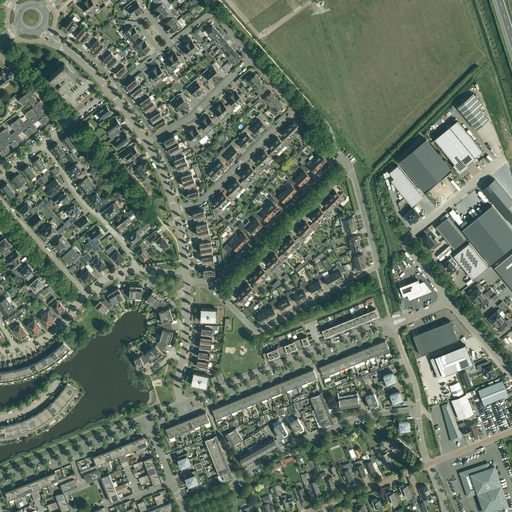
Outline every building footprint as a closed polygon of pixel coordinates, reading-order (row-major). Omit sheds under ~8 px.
[(86,0),(85,1),(93,10),(97,7),(92,0),(86,0)] [(132,0),(130,2),(139,13),(141,11),(143,9),(140,4),(142,2),(139,0),(132,0)] [(156,15),(167,6),(162,0),(160,0),(156,4),(157,6),(153,10),(154,12),(156,15)] [(93,10),(85,1),(83,3),(81,5),(88,14),(93,10)] [(139,13),(130,2),(123,7),(128,13),(130,11),(134,16),(136,15),(139,13)] [(171,11),(167,6),(156,15),(158,17),(160,19),(165,16),(166,18),(176,11),(174,9),(171,11)] [(178,20),(174,16),(177,13),(176,11),(166,18),(168,20),(164,24),(165,26),(167,29),(178,20)] [(69,23),(66,28),(70,31),(72,29),(75,31),(80,25),(79,24),(71,18),(68,23),(69,23)] [(178,20),(167,29),(169,31),(171,33),(175,30),(177,32),(183,27),(178,20)] [(80,39),(87,30),(80,25),(75,31),(78,33),(76,36),(80,39)] [(205,29),(210,35),(216,29),(212,25),(210,27),(208,26),(205,29)] [(120,32),(125,39),(136,30),(134,27),(134,28),(132,26),(128,29),(126,27),(120,32)] [(210,35),(213,39),(219,33),(216,29),(210,35)] [(87,30),(80,39),(84,43),(86,40),(89,42),(95,36),(87,30)] [(129,43),(131,46),(137,41),(135,39),(139,35),(138,33),(136,30),(125,39),(127,38),(130,42),(129,43)] [(215,44),(223,37),(219,33),(213,39),(217,42),(215,44)] [(95,36),(89,42),(92,45),(90,47),(94,51),(101,42),(95,36)] [(227,41),(223,37),(215,44),(219,48),(227,41)] [(131,46),(136,53),(147,44),(145,41),(145,42),(143,40),(138,43),(137,41),(131,46)] [(189,41),(186,43),(194,53),(198,49),(199,50),(201,48),(197,43),(195,45),(191,40),(189,42),(189,41)] [(230,45),(227,41),(219,48),(222,52),(230,45)] [(103,55),(108,49),(101,42),(94,51),(98,55),(100,52),(103,55)] [(194,53),(186,43),(184,45),(184,46),(182,47),(186,52),(183,54),(188,60),(190,58),(189,56),(194,53)] [(147,44),(136,53),(138,51),(141,56),(140,57),(141,59),(147,55),(146,53),(150,49),(149,47),(149,46),(147,44)] [(230,45),(222,52),(226,56),(234,50),(230,45)] [(108,49),(103,55),(105,57),(103,59),(107,63),(115,55),(108,49)] [(226,56),(229,60),(237,54),(234,50),(226,56)] [(172,54),(170,56),(179,67),(177,65),(182,62),(183,63),(185,61),(181,56),(179,58),(175,53),(173,54),(172,54)] [(241,58),(237,54),(229,60),(234,66),(239,61),(238,60),(241,58)] [(121,62),(115,55),(107,63),(111,67),(113,65),(115,68),(121,62)] [(179,67),(170,56),(167,58),(168,58),(166,60),(169,65),(167,67),(172,72),(179,67)] [(121,62),(115,68),(118,70),(115,72),(119,77),(128,69),(121,62)] [(64,63),(50,76),(63,90),(77,78),(64,63)] [(207,68),(216,79),(219,77),(218,76),(220,75),(216,70),(219,68),(214,63),(211,65),(213,66),(209,70),(207,68)] [(0,86),(2,85),(4,87),(5,86),(4,86),(3,84),(12,77),(13,79),(14,79),(11,76),(16,72),(11,65),(7,67),(9,69),(5,73),(3,70),(0,72),(0,86)] [(156,67),(153,69),(162,80),(169,74),(165,68),(162,70),(159,66),(156,67)] [(216,79),(207,68),(200,74),(205,80),(208,78),(211,82),(213,81),(214,81),(216,79)] [(162,80),(153,69),(151,71),(149,73),(153,77),(150,79),(155,85),(157,83),(156,82),(161,78),(162,80)] [(250,86),(259,79),(257,77),(258,76),(256,74),(251,78),(249,76),(244,80),(246,83),(247,82),(250,86)] [(197,77),(191,83),(200,93),(202,91),(204,89),(200,84),(202,82),(197,77)] [(132,92),(141,85),(135,78),(126,85),(130,90),(133,88),(135,90),(132,92)] [(259,79),(250,86),(251,86),(252,85),(256,89),(263,83),(259,79)] [(198,95),(200,93),(191,83),(186,87),(187,87),(185,89),(189,94),(191,92),(195,97),(197,95),(198,95)] [(263,83),(256,89),(259,93),(257,95),(259,98),(265,93),(263,91),(265,89),(267,87),(265,85),(263,83)] [(141,85),(132,92),(136,97),(138,95),(140,97),(147,93),(141,85)] [(0,135),(0,151),(3,155),(9,150),(6,146),(10,143),(14,147),(20,142),(17,139),(19,137),(17,134),(23,130),(28,136),(37,129),(33,123),(38,119),(43,125),(52,117),(45,109),(47,107),(32,88),(19,98),(24,105),(29,100),(34,106),(25,113),(29,119),(24,123),(20,117),(10,125),(15,131),(11,135),(6,128),(0,132),(0,134),(0,135)] [(233,92),(231,95),(240,105),(247,99),(242,94),(240,96),(236,91),(234,93),(233,92)] [(265,93),(259,98),(261,100),(262,100),(266,104),(274,96),(272,94),(273,94),(271,91),(271,92),(269,94),(266,95),(265,93)] [(184,99),(186,97),(182,92),(180,94),(179,93),(174,97),(184,107),(186,105),(187,106),(189,104),(184,99)] [(473,92),(457,106),(476,129),(488,119),(479,108),(483,105),(473,92)] [(143,107),(152,100),(147,93),(140,97),(142,100),(140,102),(143,107)] [(231,103),(229,105),(233,110),(235,108),(239,104),(240,105),(231,95),(229,97),(227,99),(231,103)] [(270,108),(278,101),(274,96),(266,104),(268,103),(271,107),(269,108),(270,108)] [(181,110),(184,107),(174,97),(170,101),(171,101),(168,103),(173,108),(175,106),(179,111),(181,109),(181,110)] [(152,100),(143,107),(146,111),(149,109),(151,112),(158,108),(152,100)] [(278,101),(270,108),(273,112),(272,113),(275,116),(280,111),(278,109),(283,105),(281,102),(280,103),(278,101)] [(220,104),(218,106),(227,117),(232,113),(234,111),(233,110),(229,105),(227,107),(225,106),(223,103),(221,105),(220,104)] [(99,117),(100,118),(97,120),(100,125),(105,122),(103,119),(111,113),(106,106),(103,108),(102,108),(99,110),(100,111),(97,113),(100,116),(99,117)] [(220,123),(227,117),(218,106),(215,108),(216,109),(214,111),(218,115),(215,117),(220,123)] [(158,108),(151,112),(153,115),(150,117),(153,122),(162,116),(158,108)] [(256,116),(258,118),(253,122),(263,131),(266,128),(265,127),(267,126),(262,121),(264,118),(259,114),(256,116)] [(203,119),(213,129),(211,128),(216,124),(216,125),(219,123),(214,118),(212,120),(208,115),(206,117),(203,119)] [(162,116),(153,122),(156,120),(157,123),(155,125),(158,130),(167,124),(162,116)] [(112,132),(114,136),(120,131),(118,128),(121,125),(116,119),(105,127),(110,134),(112,132)] [(203,128),(201,129),(206,135),(213,129),(203,119),(201,121),(199,123),(203,128)] [(290,125),(298,133),(302,129),(303,129),(305,127),(301,122),(298,124),(294,120),(292,122),(292,123),(290,125)] [(449,126),(475,157),(483,151),(457,120),(449,126)] [(263,131),(253,122),(249,126),(248,125),(246,127),(250,132),(252,130),(257,135),(259,133),(260,134),(263,131)] [(298,133),(290,125),(286,129),(294,137),(298,133)] [(460,159),(466,165),(475,157),(449,126),(434,139),(454,164),(460,159)] [(193,128),(190,130),(199,141),(206,135),(201,129),(199,131),(195,127),(193,129),(193,128)] [(250,132),(246,127),(243,130),(246,133),(242,137),(249,144),(252,141),(253,139),(248,134),(250,132)] [(294,137),(286,129),(284,131),(283,130),(281,132),(286,137),(284,139),(289,144),(291,141),(290,140),(294,137)] [(199,141),(190,130),(188,132),(188,133),(186,135),(190,139),(188,141),(192,146),(194,144),(194,143),(198,140),(199,141)] [(128,142),(130,140),(129,138),(129,137),(127,134),(126,134),(124,133),(117,138),(115,136),(109,140),(113,145),(117,142),(121,147),(123,145),(124,146),(128,142)] [(62,140),(71,151),(76,147),(75,145),(76,144),(72,140),(74,139),(71,136),(70,137),(69,135),(62,140)] [(168,149),(178,143),(174,135),(164,141),(167,146),(169,144),(171,147),(168,148),(168,149)] [(249,144),(242,137),(238,142),(235,138),(232,141),(237,146),(239,143),(244,149),(246,147),(249,144)] [(275,140),(273,142),(281,150),(285,145),(286,146),(289,144),(284,139),(282,141),(278,137),(277,138),(277,137),(275,139),(275,140)] [(399,161),(424,192),(451,169),(426,138),(399,161)] [(227,149),(236,158),(239,155),(238,154),(240,153),(235,148),(237,146),(232,141),(225,148),(227,149)] [(277,154),(281,150),(273,142),(271,144),(271,143),(269,145),(269,146),(273,150),(271,153),(275,157),(278,155),(277,154)] [(53,146),(53,147),(52,148),(54,150),(53,151),(55,154),(56,153),(60,157),(65,153),(57,143),(56,144),(55,143),(53,146)] [(178,143),(168,149),(171,154),(174,152),(175,155),(183,152),(178,143)] [(129,148),(125,151),(120,155),(124,160),(127,163),(130,161),(139,154),(134,148),(131,151),(129,148)] [(219,155),(224,159),(226,157),(231,162),(232,160),(233,161),(236,158),(227,149),(223,154),(221,152),(219,155)] [(260,155),(268,163),(272,159),(273,160),(275,157),(271,153),(268,155),(264,151),(263,151),(261,153),(262,153),(260,155)] [(70,154),(75,160),(78,158),(73,152),(70,154)] [(183,152),(175,155),(177,159),(174,160),(176,165),(186,160),(184,155),(183,152)] [(320,153),(316,158),(323,164),(324,163),(325,163),(327,161),(326,161),(327,160),(320,153)] [(218,159),(214,163),(222,170),(224,169),(224,170),(226,168),(226,167),(227,166),(221,161),(224,159),(219,155),(216,157),(218,159)] [(268,163),(260,155),(258,157),(257,157),(255,159),(256,159),(255,160),(259,164),(257,166),(262,171),(264,168),(264,167),(268,163)] [(41,171),(46,167),(44,164),(44,163),(41,159),(40,160),(39,158),(39,157),(34,162),(41,171)] [(319,168),(323,164),(316,158),(312,162),(319,168)] [(460,159),(454,164),(453,165),(459,173),(467,166),(466,165),(460,159)] [(186,160),(176,165),(178,170),(181,169),(183,172),(190,169),(186,160)] [(145,168),(143,165),(142,166),(141,164),(138,166),(134,161),(127,167),(133,174),(135,173),(141,181),(143,179),(144,181),(147,181),(149,180),(149,178),(147,176),(149,174),(145,169),(145,168)] [(212,168),(218,175),(222,170),(214,163),(214,162),(210,166),(212,168)] [(312,162),(308,166),(315,172),(316,172),(318,170),(317,170),(319,168),(312,162)] [(88,173),(85,170),(82,172),(79,168),(81,166),(78,163),(76,164),(76,163),(68,169),(75,178),(80,174),(83,177),(88,173)] [(423,196),(398,165),(389,172),(394,178),(391,180),(412,206),(423,196)] [(35,174),(29,166),(23,170),(25,173),(23,173),(26,177),(27,176),(29,179),(31,178),(32,179),(35,176),(34,175),(35,174)] [(245,170),(253,178),(257,174),(258,175),(261,172),(256,167),(254,170),(250,166),(249,166),(248,166),(246,168),(247,168),(245,170)] [(90,172),(92,175),(98,171),(95,167),(90,172)] [(218,175),(212,168),(208,172),(214,179),(215,178),(216,179),(218,177),(217,176),(218,175)] [(190,169),(183,172),(184,175),(181,176),(183,182),(193,177),(191,172),(190,169)] [(253,178),(245,170),(243,172),(242,172),(240,174),(241,174),(240,175),(244,179),(242,181),(247,186),(250,183),(249,182),(253,178)] [(304,170),(299,175),(306,182),(309,179),(309,178),(310,177),(304,170)] [(11,179),(13,181),(12,182),(15,186),(16,185),(19,189),(24,185),(23,184),(26,182),(22,177),(20,178),(19,178),(16,175),(11,179)] [(306,182),(299,175),(295,179),(301,186),(303,184),(303,185),(306,182)] [(85,193),(88,191),(89,193),(95,189),(92,184),(92,183),(88,177),(78,184),(81,188),(82,190),(83,190),(85,193)] [(193,177),(183,182),(185,187),(188,186),(189,189),(197,186),(193,177)] [(51,189),(47,192),(51,197),(58,192),(56,189),(61,185),(56,178),(53,181),(52,180),(50,182),(50,183),(47,185),(51,189)] [(511,203),(511,199),(494,178),(482,188),(511,223),(511,222),(511,211),(508,207),(511,203)] [(247,186),(242,181),(240,183),(236,179),(236,180),(235,179),(233,181),(234,182),(232,184),(240,192),(244,188),(245,188),(247,186)] [(9,198),(15,193),(7,183),(6,185),(5,184),(2,186),(3,187),(1,188),(4,191),(3,192),(5,195),(6,195),(9,198)] [(240,192),(232,184),(230,186),(229,185),(227,187),(228,188),(227,189),(231,193),(229,195),(234,199),(236,197),(236,196),(240,192)] [(285,186),(293,194),(294,193),(295,193),(297,191),(296,191),(297,190),(291,184),(287,188),(285,186)] [(197,186),(189,189),(190,192),(187,193),(189,199),(200,195),(197,186)] [(281,191),(289,199),(293,194),(285,186),(281,191)] [(287,200),(289,199),(281,191),(282,192),(278,196),(285,203),(285,202),(286,203),(288,201),(287,200)] [(331,195),(339,203),(343,199),(344,200),(347,197),(342,193),(340,195),(335,191),(333,193),(334,193),(331,195)] [(70,198),(67,194),(66,195),(64,192),(59,197),(55,200),(59,206),(63,202),(64,203),(70,198)] [(89,198),(89,199),(91,202),(92,202),(93,204),(92,204),(93,204),(95,207),(96,207),(98,205),(100,208),(107,202),(103,196),(100,198),(97,193),(96,193),(92,196),(92,195),(89,197),(90,198),(89,199),(89,198)] [(218,197),(225,204),(229,200),(231,202),(234,199),(229,195),(227,197),(223,193),(222,193),(220,195),(218,197)] [(339,204),(339,203),(331,195),(327,199),(334,206),(338,202),(339,204)] [(225,204),(218,197),(216,199),(214,201),(214,202),(218,206),(216,208),(220,213),(223,210),(221,208),(225,204)] [(334,206),(327,199),(325,202),(325,201),(323,203),(327,208),(325,210),(330,214),(332,212),(330,210),(334,206)] [(114,213),(121,209),(115,202),(104,211),(107,214),(107,213),(110,217),(111,216),(112,218),(115,215),(114,213)] [(269,206),(275,212),(277,211),(279,209),(279,208),(273,202),(269,206)] [(33,214),(39,209),(36,206),(33,208),(28,203),(19,210),(25,216),(31,211),(33,214)] [(269,206),(267,204),(263,208),(265,210),(271,216),(275,212),(269,206)] [(511,229),(491,204),(477,217),(505,251),(511,245),(511,229)] [(72,222),(73,222),(77,219),(74,216),(80,212),(79,211),(80,211),(77,207),(76,207),(74,205),(66,211),(72,218),(68,220),(71,224),(72,222)] [(317,210),(315,213),(322,220),(323,220),(321,219),(325,215),(327,217),(330,214),(325,210),(323,212),(319,208),(318,208),(316,210),(317,210)] [(407,213),(404,215),(405,217),(406,217),(405,218),(408,221),(409,221),(410,223),(413,220),(414,220),(416,218),(417,218),(416,218),(419,215),(413,208),(412,209),(411,208),(408,211),(409,212),(407,213)] [(197,217),(198,221),(206,219),(204,210),(193,213),(194,218),(197,217)] [(271,216),(265,210),(260,214),(267,221),(268,220),(268,221),(270,219),(270,218),(271,216)] [(312,223),(317,228),(319,225),(318,225),(322,220),(315,213),(312,215),(312,214),(310,216),(310,217),(314,221),(312,223)] [(38,215),(30,222),(32,224),(32,225),(34,227),(35,227),(38,225),(38,226),(41,223),(40,222),(43,220),(38,215)] [(345,226),(354,223),(353,220),(354,220),(353,217),(353,218),(352,217),(347,218),(346,215),(340,217),(341,221),(344,220),(345,226)] [(75,225),(73,222),(72,222),(71,224),(67,227),(72,231),(79,225),(82,229),(90,223),(86,217),(78,223),(75,225)] [(125,219),(124,217),(119,221),(120,223),(116,226),(120,231),(126,226),(128,228),(133,223),(128,217),(125,219)] [(447,217),(436,227),(454,248),(465,239),(447,217)] [(505,251),(477,217),(462,229),(490,263),(505,251)] [(252,223),(259,230),(262,227),(261,227),(263,225),(256,218),(252,223)] [(207,223),(206,219),(198,221),(199,224),(196,225),(197,230),(208,228),(207,223)] [(147,223),(145,220),(141,223),(138,225),(141,228),(147,223)] [(249,220),(245,225),(246,226),(247,228),(249,230),(254,234),(255,233),(256,233),(259,230),(252,223),(249,220)] [(317,228),(312,223),(310,225),(306,221),(305,222),(305,221),(303,223),(303,224),(301,226),(309,234),(313,230),(314,230),(317,228)] [(345,236),(351,234),(350,231),(356,230),(356,229),(356,226),(355,226),(354,223),(345,226),(347,231),(344,232),(345,236)] [(46,230),(42,234),(44,236),(43,237),(46,240),(47,239),(47,240),(55,233),(58,235),(64,230),(61,227),(57,231),(52,225),(49,227),(48,226),(45,229),(46,230)] [(309,234),(301,226),(299,228),(297,230),(297,231),(301,235),(298,237),(303,242),(306,239),(305,238),(309,234)] [(89,241),(85,244),(88,249),(92,245),(93,246),(98,242),(100,241),(98,238),(103,234),(102,232),(103,231),(100,228),(100,229),(98,227),(95,230),(95,229),(91,231),(92,232),(90,234),(92,237),(89,240),(89,241)] [(201,235),(202,238),(210,237),(209,233),(208,228),(197,230),(198,236),(201,235)] [(132,244),(141,237),(139,234),(142,231),(140,229),(137,231),(127,238),(128,239),(127,239),(129,242),(130,241),(132,244)] [(239,236),(245,243),(247,241),(247,242),(249,240),(249,239),(250,238),(243,232),(239,236)] [(169,245),(167,242),(167,241),(164,238),(164,239),(161,236),(158,238),(157,238),(158,237),(155,233),(148,240),(152,244),(156,240),(164,249),(165,248),(166,249),(169,247),(168,246),(169,245)] [(232,238),(235,240),(241,247),(245,243),(239,236),(236,234),(232,238)] [(348,244),(359,242),(358,239),(359,238),(358,236),(357,236),(357,235),(352,237),(351,234),(345,236),(346,239),(347,239),(348,244)] [(425,235),(422,237),(423,238),(421,239),(424,242),(423,243),(425,245),(426,245),(429,248),(434,243),(432,241),(433,240),(430,236),(429,237),(427,234),(425,235)] [(287,241),(295,249),(299,245),(302,243),(297,238),(295,240),(290,236),(288,238),(289,239),(287,241)] [(199,243),(200,248),(212,246),(211,241),(210,237),(202,238),(203,242),(199,243)] [(0,248),(0,249),(1,248),(3,250),(0,252),(5,257),(11,251),(8,248),(11,245),(5,238),(0,242),(0,248)] [(56,241),(53,244),(55,247),(54,247),(56,249),(57,249),(59,251),(63,248),(65,250),(71,246),(68,243),(66,245),(59,238),(59,239),(58,238),(55,240),(56,241)] [(232,238),(228,242),(231,244),(237,251),(238,250),(239,251),(241,249),(240,248),(241,247),(235,240),(232,238)] [(136,252),(144,260),(145,260),(148,258),(147,257),(149,256),(146,252),(150,249),(143,241),(137,247),(140,249),(136,252)] [(295,249),(287,241),(283,245),(291,253),(295,249)] [(359,242),(348,244),(348,245),(350,244),(352,250),(349,250),(350,254),(356,252),(355,249),(361,248),(361,247),(361,244),(360,244),(359,242)] [(488,266),(469,242),(453,255),(472,278),(488,266)] [(105,249),(99,243),(97,245),(102,251),(105,249)] [(228,243),(223,248),(228,253),(231,250),(230,250),(233,247),(228,243)] [(283,253),(281,255),(285,260),(288,257),(287,256),(291,253),(283,245),(281,247),(280,246),(278,248),(283,253)] [(213,255),(212,246),(200,248),(201,253),(204,253),(205,256),(202,257),(213,255)] [(111,256),(115,261),(116,261),(118,263),(121,261),(122,261),(125,258),(117,250),(117,251),(116,249),(109,254),(111,256)] [(82,257),(83,256),(80,253),(78,254),(75,250),(73,252),(71,250),(62,257),(68,264),(72,260),(73,261),(74,260),(76,262),(79,259),(82,257)] [(13,254),(12,253),(9,255),(10,256),(7,258),(12,265),(10,267),(13,270),(21,263),(18,260),(17,261),(17,260),(21,256),(16,251),(13,254)] [(87,252),(83,256),(82,257),(87,261),(92,257),(87,252)] [(356,252),(350,254),(351,257),(353,263),(364,260),(363,257),(364,257),(363,254),(362,254),(357,255),(356,252)] [(503,277),(511,270),(511,252),(494,267),(503,277)] [(270,258),(278,266),(282,261),(283,262),(285,260),(281,255),(279,257),(275,253),(274,254),(273,253),(271,255),(272,256),(270,258)] [(213,255),(202,257),(202,262),(206,262),(206,265),(214,265),(214,264),(213,255)] [(100,259),(98,256),(92,261),(94,264),(100,271),(103,269),(104,269),(107,266),(105,263),(104,262),(103,260),(102,260),(102,259),(101,259),(100,259)] [(79,259),(85,266),(88,263),(87,261),(82,257),(79,259)] [(278,266),(270,258),(268,260),(267,259),(265,261),(266,262),(265,262),(270,267),(268,269),(272,273),(274,271),(274,270),(278,266)] [(449,259),(442,264),(450,274),(451,273),(454,271),(457,269),(451,262),(449,259)] [(364,260),(353,263),(355,269),(354,269),(355,272),(361,271),(360,268),(366,266),(365,265),(366,265),(365,262),(365,263),(364,260)] [(20,271),(19,272),(22,276),(23,274),(25,277),(28,280),(34,275),(31,272),(32,270),(31,268),(28,264),(26,265),(26,264),(23,266),(24,267),(20,271)] [(214,265),(206,265),(207,269),(203,269),(204,275),(209,275),(209,276),(215,276),(214,265)] [(93,275),(94,275),(93,275),(88,269),(86,267),(79,274),(81,276),(80,276),(80,277),(83,279),(82,280),(84,282),(85,282),(85,283),(86,282),(88,280),(89,280),(91,278),(93,275)] [(272,273),(268,269),(266,271),(261,267),(260,267),(258,269),(259,269),(257,271),(265,279),(269,275),(269,276),(272,273)] [(418,279),(409,283),(403,269),(394,272),(403,296),(408,294),(410,299),(430,291),(423,282),(420,284),(418,279)] [(335,272),(339,281),(341,280),(344,279),(343,278),(344,278),(340,270),(335,272)] [(511,270),(503,277),(511,288),(511,270)] [(265,279),(257,271),(255,273),(254,273),(252,275),(253,275),(252,276),(256,280),(254,282),(258,287),(261,284),(260,283),(265,279)] [(335,272),(330,275),(334,283),(339,281),(335,272)] [(334,283),(330,275),(324,278),(329,286),(330,286),(333,285),(332,284),(334,283)] [(41,281),(42,280),(39,277),(39,278),(38,277),(34,280),(30,283),(30,284),(29,285),(34,290),(30,293),(34,297),(43,290),(40,287),(43,285),(41,282),(42,281),(41,281)] [(314,284),(319,293),(322,291),(322,290),(324,289),(319,281),(314,284)] [(244,288),(252,296),(256,292),(257,293),(259,290),(255,285),(252,288),(248,283),(246,285),(246,286),(244,288)] [(472,298),(474,301),(483,294),(480,289),(482,287),(479,283),(474,287),(476,289),(470,294),(473,298),(472,298)] [(319,293),(314,284),(309,287),(313,295),(315,294),(316,294),(319,293)] [(135,297),(136,286),(130,285),(129,288),(125,289),(125,288),(124,289),(126,297),(129,296),(135,297)] [(144,298),(147,290),(146,291),(142,289),(142,286),(136,286),(135,297),(141,297),(144,298)] [(126,297),(124,289),(124,290),(120,291),(118,288),(113,291),(118,301),(124,297),(126,297)] [(244,288),(240,292),(248,300),(249,300),(247,298),(251,295),(252,296),(244,288)] [(151,303),(158,294),(153,290),(151,293),(147,291),(147,290),(144,298),(146,299),(151,303)] [(291,298),(294,296),(298,303),(300,302),(300,303),(303,301),(298,292),(297,290),(292,292),(291,290),(288,292),(289,295),(291,298)] [(298,292),(303,301),(306,299),(308,298),(304,290),(298,292)] [(105,299),(110,306),(113,304),(118,301),(113,291),(107,294),(109,297),(106,300),(105,299)] [(248,300),(240,292),(238,294),(238,293),(236,296),(244,304),(248,300)] [(0,301),(0,308),(0,309),(10,303),(6,298),(8,297),(5,293),(0,296),(0,297),(2,300),(0,301)] [(163,298),(158,294),(151,303),(156,307),(158,309),(165,304),(164,304),(164,305),(161,301),(163,298)] [(483,294),(474,301),(477,304),(477,303),(480,307),(488,300),(490,299),(488,296),(487,298),(483,294)] [(288,298),(283,301),(288,310),(291,308),(290,307),(292,306),(288,298)] [(108,308),(110,306),(105,299),(105,300),(102,302),(100,300),(95,305),(103,313),(108,308)] [(57,300),(51,305),(59,314),(60,312),(61,313),(63,311),(63,310),(64,309),(62,306),(62,305),(60,302),(59,303),(57,300)] [(288,310),(283,301),(278,304),(282,312),(284,311),(284,312),(288,310)] [(0,309),(4,314),(9,311),(11,314),(16,310),(14,307),(13,308),(10,303),(0,309)] [(165,304),(158,309),(159,311),(161,317),(171,314),(169,308),(166,309),(164,305),(165,304)] [(266,308),(272,318),(274,317),(276,316),(276,315),(277,315),(272,307),(268,309),(267,308),(266,308)] [(200,313),(200,316),(200,321),(201,321),(216,321),(216,322),(217,322),(217,317),(218,317),(218,313),(217,313),(217,309),(201,308),(201,313),(200,313)] [(266,308),(261,311),(267,320),(272,318),(266,308)] [(367,312),(370,319),(378,315),(375,308),(367,312)] [(491,321),(493,324),(503,317),(499,313),(501,311),(499,309),(497,310),(497,311),(489,317),(492,321),(491,321)] [(51,324),(52,323),(51,322),(53,320),(51,317),(54,315),(50,310),(47,312),(48,313),(41,318),(47,326),(48,326),(49,326),(51,324)] [(267,320),(261,311),(262,312),(257,315),(262,324),(264,323),(264,322),(267,320)] [(360,315),(363,322),(370,319),(367,312),(360,315)] [(163,326),(171,326),(170,326),(170,321),(173,320),(171,314),(161,317),(163,323),(163,326)] [(37,323),(40,321),(35,315),(33,317),(34,320),(28,325),(29,326),(28,327),(30,329),(31,329),(34,334),(39,330),(38,329),(41,327),(37,323)] [(352,318),(355,325),(363,322),(360,315),(352,318)] [(503,317),(493,324),(496,327),(497,326),(499,330),(505,325),(507,327),(511,323),(508,319),(506,321),(503,317)] [(345,321),(348,328),(355,325),(352,318),(345,321)] [(441,324),(448,343),(458,339),(454,330),(455,330),(453,325),(452,325),(450,320),(441,324)] [(337,324),(340,331),(348,328),(345,321),(337,324)] [(20,324),(13,329),(16,332),(15,333),(18,336),(18,335),(21,339),(27,334),(20,324)] [(330,327),(332,334),(340,331),(337,324),(330,327)] [(431,327),(439,347),(448,343),(441,324),(436,326),(436,325),(431,327)] [(201,328),(201,333),(212,334),(214,334),(214,329),(217,330),(218,326),(213,325),(205,325),(205,328),(201,328)] [(161,334),(171,338),(173,332),(170,331),(170,326),(171,326),(163,326),(163,328),(161,334)] [(332,334),(330,327),(322,330),(325,337),(332,334)] [(422,332),(430,351),(439,347),(431,327),(427,329),(427,330),(422,332)] [(430,351),(422,332),(413,335),(420,354),(430,351)] [(200,342),(211,344),(212,334),(201,333),(204,334),(204,337),(200,337),(200,342)] [(171,338),(161,334),(159,340),(157,343),(164,347),(166,343),(169,344),(171,338)] [(307,336),(298,339),(300,347),(309,343),(307,336)] [(62,343),(60,346),(59,346),(66,353),(71,348),(63,341),(61,339),(59,341),(62,343)] [(289,343),(292,350),(300,347),(298,339),(289,343)] [(380,342),(384,353),(385,355),(390,353),(385,340),(380,342)] [(199,351),(210,353),(211,344),(200,342),(199,348),(202,348),(202,351),(199,351)] [(384,353),(380,342),(375,344),(379,355),(384,353)] [(66,353),(59,346),(60,346),(59,346),(57,343),(55,345),(57,347),(55,350),(61,357),(66,353)] [(156,345),(151,348),(158,357),(163,353),(161,351),(163,347),(164,347),(157,343),(156,345)] [(289,343),(280,346),(283,353),(292,350),(289,343)] [(370,346),(374,357),(379,355),(375,344),(370,346)] [(473,363),(465,344),(430,358),(437,378),(473,363)] [(280,346),(272,350),(275,357),(283,353),(280,346)] [(365,348),(369,359),(374,357),(370,346),(365,348)] [(61,357),(55,350),(53,347),(51,349),(53,351),(51,353),(50,353),(56,361),(61,357)] [(143,354),(148,362),(147,361),(151,358),(153,361),(158,357),(151,348),(146,352),(143,354)] [(360,350),(364,361),(369,359),(365,348),(360,350)] [(275,357),(272,350),(263,353),(266,360),(275,357)] [(359,363),(364,361),(360,350),(355,352),(359,363)] [(56,361),(50,353),(51,353),(49,351),(46,352),(48,355),(46,356),(46,357),(51,365),(56,361)] [(197,360),(209,362),(210,353),(199,351),(198,357),(201,357),(201,360),(197,360)] [(354,365),(359,363),(355,352),(350,354),(354,365)] [(51,365),(46,357),(46,356),(44,354),(42,355),(43,358),(41,359),(41,360),(45,368),(51,365)] [(148,362),(143,354),(140,356),(134,358),(138,368),(144,366),(143,363),(147,361),(147,362),(148,362)] [(349,367),(354,365),(350,354),(345,356),(349,367)] [(344,369),(349,367),(345,356),(340,358),(344,369)] [(41,360),(41,359),(39,357),(37,358),(38,361),(36,362),(35,362),(40,371),(45,368),(41,360)] [(339,371),(344,369),(340,358),(335,360),(339,371)] [(40,371),(35,362),(36,362),(34,359),(32,361),(33,363),(30,365),(34,374),(39,371),(40,371)] [(209,362),(197,360),(196,365),(200,366),(199,369),(207,371),(209,362)] [(329,362),(334,373),(339,371),(335,360),(329,362)] [(484,368),(488,378),(492,377),(492,378),(495,377),(495,376),(496,375),(492,364),(489,365),(488,361),(477,365),(479,370),(484,368)] [(34,374),(30,365),(30,364),(29,362),(27,363),(28,365),(25,367),(28,376),(34,374)] [(324,364),(329,375),(334,373),(329,362),(324,364)] [(28,376),(25,367),(25,366),(24,364),(21,364),(22,367),(19,368),(22,378),(28,376)] [(319,366),(324,377),(324,379),(330,377),(329,375),(324,364),(319,366)] [(22,378),(19,368),(19,365),(16,366),(17,369),(14,370),(16,379),(21,378),(22,378)] [(313,383),(318,381),(313,369),(308,371),(313,383)] [(385,380),(394,376),(393,372),(391,372),(390,369),(381,373),(382,376),(383,376),(385,380)] [(313,383),(308,371),(303,373),(307,382),(311,380),(312,383),(313,383)] [(465,371),(460,373),(465,387),(471,385),(465,371)] [(192,380),(191,384),(206,388),(207,388),(208,383),(208,384),(209,380),(208,380),(209,375),(194,372),(193,372),(192,376),(191,380),(192,380)] [(307,382),(303,373),(298,375),(302,384),(307,382)] [(302,384),(298,375),(293,377),(296,386),(302,384)] [(394,376),(385,380),(386,383),(385,384),(386,387),(395,383),(394,381),(396,380),(394,376)] [(296,386),(293,377),(288,379),(291,388),(296,386)] [(283,381),(286,390),(291,388),(288,379),(283,381)] [(478,390),(484,404),(508,395),(502,380),(478,390)] [(286,390),(283,381),(278,383),(281,392),(286,390)] [(281,392),(278,383),(273,385),(276,394),(281,392)] [(74,399),(75,397),(77,394),(79,392),(67,384),(63,390),(62,390),(74,399)] [(271,396),(276,394),(273,385),(268,387),(271,396)] [(271,396),(268,387),(263,389),(266,398),(271,396)] [(391,398),(401,395),(399,391),(397,391),(396,388),(387,392),(388,395),(390,395),(391,398)] [(266,398),(263,389),(257,391),(261,400),(266,398)] [(57,396),(68,406),(69,404),(71,402),(72,401),(74,399),(62,390),(58,396),(57,396)] [(261,400),(257,391),(252,393),(256,402),(261,400)] [(338,392),(337,393),(340,407),(359,404),(357,393),(338,396),(338,392)] [(256,402),(252,393),(247,395),(251,404),(256,402)] [(313,403),(323,399),(321,393),(310,397),(313,403)] [(374,393),(370,394),(374,405),(378,404),(374,393)] [(366,396),(363,397),(367,407),(369,406),(370,407),(374,405),(370,394),(366,396)] [(466,394),(451,400),(459,419),(473,413),(466,394)] [(242,397),(246,406),(251,404),(247,395),(242,397)] [(401,395),(391,398),(393,402),(391,403),(393,406),(402,402),(401,399),(402,399),(401,395)] [(52,402),(62,412),(63,411),(65,409),(66,407),(68,406),(57,396),(52,402)] [(246,406),(242,397),(237,399),(241,408),(246,406)] [(236,410),(241,408),(237,399),(232,401),(236,410)] [(325,405),(323,399),(313,403),(315,409),(325,405)] [(232,401),(227,403),(231,412),(232,415),(237,414),(236,410),(232,401)] [(62,412),(52,402),(46,407),(55,418),(57,417),(58,415),(62,412)] [(231,412),(227,403),(222,405),(226,414),(231,412)] [(461,437),(448,403),(442,405),(452,441),(461,437)] [(226,414),(222,405),(217,407),(222,420),(223,420),(221,416),(226,414)] [(328,411),(325,405),(315,409),(317,415),(328,411)] [(40,411),(48,423),(50,422),(52,421),(55,418),(46,407),(40,412),(40,411)] [(212,409),(216,420),(217,422),(222,420),(217,407),(212,409)] [(33,415),(40,428),(42,427),(44,426),(46,424),(48,423),(40,411),(34,416),(33,415)] [(328,411),(317,415),(320,421),(330,417),(328,411)] [(201,414),(205,425),(210,422),(206,412),(201,414)] [(205,425),(201,414),(196,416),(199,425),(204,423),(204,425),(205,425)] [(27,419),(26,419),(32,432),(34,431),(36,430),(38,429),(40,428),(33,415),(27,419)] [(199,425),(196,416),(191,418),(194,427),(199,425)] [(288,419),(290,423),(296,433),(300,431),(294,420),(292,417),(288,419)] [(333,423),(330,417),(320,421),(322,426),(322,427),(333,423)] [(407,417),(397,418),(397,422),(399,422),(399,426),(409,424),(409,420),(407,420),(407,417)] [(191,418),(185,420),(189,429),(190,431),(195,429),(194,427),(191,418)] [(298,418),(294,420),(300,431),(304,428),(298,418)] [(19,422),(24,435),(26,434),(28,433),(32,432),(26,419),(19,422)] [(185,420),(180,422),(184,431),(185,433),(190,431),(189,429),(185,420)] [(20,436),(24,435),(19,422),(12,424),(15,438),(18,437),(20,436)] [(175,424),(179,433),(184,431),(180,422),(175,424)] [(282,423),(278,425),(284,435),(288,433),(282,423)] [(479,433),(475,423),(467,426),(468,427),(463,429),(465,435),(469,434),(468,433),(469,432),(471,436),(479,433)] [(4,425),(6,439),(9,439),(11,438),(15,438),(12,424),(4,426),(4,425)] [(179,433),(175,424),(170,426),(174,437),(175,436),(174,435),(179,433)] [(409,424),(399,426),(400,429),(398,430),(398,433),(409,432),(408,429),(410,429),(409,424)] [(284,435),(278,425),(274,427),(280,437),(284,435)] [(174,437),(170,426),(165,428),(169,439),(174,437)] [(226,433),(230,439),(239,433),(236,428),(226,433)] [(243,439),(239,433),(230,439),(233,445),(243,439),(243,438),(243,439)] [(205,440),(207,446),(218,441),(215,436),(205,440)] [(144,437),(135,440),(141,454),(142,458),(145,457),(143,452),(144,452),(141,447),(147,445),(144,437)] [(273,437),(268,440),(272,449),(277,446),(274,440),(275,440),(273,437)] [(141,454),(135,440),(127,443),(130,452),(135,450),(137,455),(141,454)] [(263,443),(268,451),(272,449),(268,440),(263,443)] [(210,452),(220,447),(218,441),(207,446),(210,452)] [(329,444),(331,450),(340,446),(337,441),(329,444)] [(118,447),(124,460),(127,459),(125,454),(130,452),(127,443),(118,447)] [(263,443),(258,446),(263,454),(268,451),(263,443)] [(380,446),(383,454),(381,455),(381,456),(382,458),(385,466),(386,465),(387,466),(388,465),(389,464),(391,463),(389,457),(390,456),(388,452),(389,452),(388,449),(386,450),(384,445),(380,446)] [(258,457),(263,454),(258,446),(254,448),(258,457)] [(118,447),(110,450),(113,458),(118,456),(120,462),(122,466),(126,465),(124,460),(118,447)] [(222,453),(220,447),(210,452),(212,457),(222,453)] [(182,448),(176,451),(178,455),(179,458),(178,459),(179,463),(189,459),(187,456),(189,455),(187,452),(184,453),(182,448)] [(249,451),(253,459),(258,457),(254,448),(249,451)] [(102,453),(107,467),(110,466),(108,460),(113,458),(110,450),(102,453)] [(249,462),(253,459),(249,451),(244,454),(249,462)] [(107,467),(102,453),(93,457),(96,464),(96,465),(102,463),(104,468),(107,467)] [(214,463),(225,459),(222,453),(212,457),(214,463)] [(244,454),(239,457),(240,460),(241,459),(244,465),(249,462),(244,454)] [(373,456),(368,458),(364,460),(363,460),(366,465),(365,465),(368,472),(375,469),(372,463),(375,462),(373,456)] [(155,465),(152,457),(138,462),(139,465),(145,463),(147,468),(155,465)] [(190,463),(189,459),(179,463),(181,467),(182,467),(184,469),(193,466),(192,462),(190,463)] [(225,459),(214,463),(217,469),(227,465),(225,459)] [(361,460),(353,463),(355,467),(359,476),(365,473),(363,469),(363,467),(365,465),(366,465),(363,460),(364,460),(363,460),(361,461),(361,460)] [(483,511),(498,507),(499,510),(506,507),(506,505),(508,504),(494,466),(490,467),(488,462),(462,472),(460,475),(468,496),(477,493),(483,511)] [(80,471),(82,476),(84,475),(86,481),(93,478),(89,467),(90,467),(89,463),(87,464),(88,468),(80,471)] [(279,463),(268,466),(270,471),(281,467),(279,463)] [(346,481),(352,478),(350,472),(353,471),(349,463),(344,465),(345,470),(342,471),(346,481)] [(101,475),(96,465),(96,464),(90,467),(89,467),(93,478),(101,475)] [(144,476),(139,478),(140,481),(145,479),(158,474),(155,465),(147,468),(149,474),(144,476)] [(227,465),(217,469),(219,475),(230,471),(227,465)] [(111,477),(116,475),(121,473),(119,470),(101,477),(105,486),(113,482),(111,477)] [(185,477),(187,482),(196,478),(195,474),(196,474),(195,470),(185,474),(187,477),(185,477)] [(230,471),(219,475),(221,481),(232,477),(230,471)] [(325,471),(320,473),(321,477),(322,479),(324,478),(325,479),(326,482),(324,483),(326,487),(328,486),(329,488),(330,488),(331,488),(332,488),(333,487),(335,486),(332,480),(333,479),(332,476),(331,477),(328,478),(327,477),(325,471)] [(53,482),(59,480),(56,472),(47,475),(53,489),(56,488),(53,482)] [(59,480),(63,491),(63,490),(70,488),(66,477),(67,476),(65,472),(63,473),(65,477),(59,480)] [(66,477),(70,488),(77,485),(75,480),(75,479),(77,478),(75,473),(67,476),(66,477)] [(305,473),(301,475),(302,478),(305,485),(308,483),(309,483),(312,493),(314,492),(315,495),(320,493),(318,486),(319,486),(316,480),(311,482),(308,475),(306,476),(305,473)] [(162,482),(158,474),(145,479),(146,482),(151,480),(154,485),(162,482)] [(47,475),(39,479),(42,487),(47,485),(49,490),(53,489),(47,475)] [(198,481),(196,478),(187,482),(188,486),(190,485),(191,488),(200,484),(199,481),(198,481)] [(39,479),(30,482),(36,496),(39,494),(37,489),(42,487),(39,479)] [(32,497),(36,496),(30,482),(22,485),(25,494),(30,491),(32,497)] [(105,486),(108,494),(126,487),(125,483),(115,487),(113,482),(105,486)] [(278,484),(272,486),(275,496),(281,494),(278,484)] [(411,496),(414,504),(417,502),(411,486),(408,487),(407,485),(404,485),(404,484),(399,486),(402,495),(405,493),(407,498),(411,496)] [(22,485),(14,489),(19,502),(22,501),(20,496),(25,494),(22,485)] [(424,501),(418,503),(421,511),(425,511),(427,511),(425,505),(427,504),(428,502),(427,498),(431,496),(426,485),(419,488),(423,500),(424,501)] [(297,486),(292,489),(294,495),(297,494),(300,501),(307,498),(303,488),(298,490),(297,486)] [(111,502),(119,499),(117,494),(127,490),(126,487),(108,494),(111,502)] [(17,503),(19,502),(14,489),(5,492),(8,500),(14,498),(16,503),(17,503)] [(390,491),(385,493),(389,502),(392,500),(393,505),(401,502),(397,493),(394,494),(393,492),(391,492),(390,491)] [(52,503),(47,505),(48,508),(67,500),(64,492),(55,495),(58,500),(52,503)] [(160,494),(157,495),(159,500),(163,508),(164,511),(169,511),(173,510),(170,502),(165,504),(164,502),(162,499),(160,494)] [(272,511),(271,508),(270,506),(273,505),(269,495),(263,497),(265,504),(261,506),(263,511),(272,511)] [(292,495),(287,497),(286,495),(279,497),(283,507),(286,506),(288,506),(288,505),(289,505),(288,503),(294,501),(292,495)] [(380,511),(387,509),(384,500),(380,502),(379,499),(377,500),(376,499),(372,500),(375,509),(378,508),(380,511)] [(48,508),(45,509),(46,511),(47,511),(50,511),(55,509),(60,507),(62,511),(70,509),(67,500),(48,508)] [(154,511),(164,511),(163,508),(159,500),(156,502),(157,505),(152,506),(154,511)]
